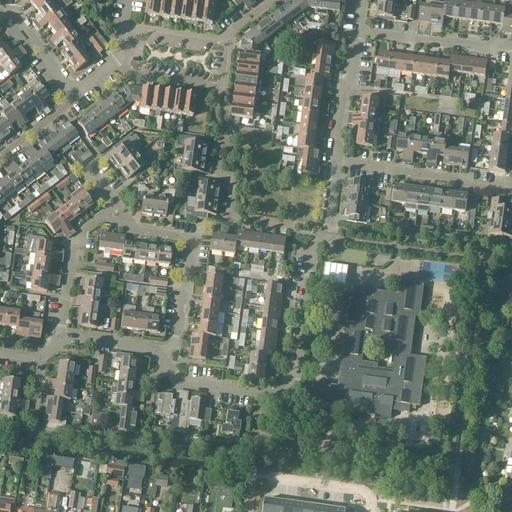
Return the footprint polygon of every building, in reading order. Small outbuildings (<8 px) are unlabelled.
[(30,0),(29,1),(37,10),(49,0),(30,0)] [(50,0),(50,1),(49,0),(37,10),(41,16),(39,18),(42,21),(56,10),(57,11),(62,7),(60,4),(56,0),(50,0)] [(148,16),(159,17),(160,0),(146,0),(145,13),(148,14),(148,16)] [(160,0),(159,17),(169,19),(171,0),(160,0)] [(171,0),(169,19),(180,20),(182,0),(171,0)] [(182,0),(180,20),(191,22),(193,0),(182,0)] [(202,23),(204,2),(204,0),(193,0),(191,22),(202,23)] [(247,9),(251,6),(246,0),(230,0),(237,8),(243,4),(247,9)] [(292,0),(292,1),(302,13),(308,8),(315,9),(316,0),(292,0)] [(328,0),(316,0),(315,9),(327,11),(328,0)] [(341,0),(328,0),(327,11),(340,13),(341,0)] [(64,10),(68,6),(64,1),(60,4),(62,7),(64,10)] [(297,17),(302,13),(292,1),(282,8),(292,21),(297,27),(299,25),(301,23),(297,17)] [(215,4),(204,2),(202,23),(213,25),(215,4)] [(442,25),(443,18),(444,9),(445,4),(433,2),(432,7),(430,23),(442,25)] [(443,18),(455,19),(457,3),(445,2),(445,4),(444,9),(443,18)] [(469,5),(457,3),(455,19),(467,21),(469,5)] [(395,18),(392,18),(394,6),(378,4),(376,20),(395,22),(395,18)] [(481,7),(469,5),(467,21),(479,23),(481,7)] [(418,22),(430,23),(432,7),(420,6),(418,22)] [(407,20),(413,21),(415,9),(403,7),(402,15),(407,16),(407,20)] [(479,23),(491,24),(493,8),(481,7),(479,23)] [(282,8),(272,15),(282,28),(292,21),(282,8)] [(491,24),(502,26),(503,26),(504,17),(505,10),(493,8),(491,24)] [(56,10),(42,21),(45,26),(47,24),(51,29),(64,19),(57,11),(56,10)] [(273,35),(282,28),(272,15),(263,23),(273,35)] [(82,17),(78,20),(82,26),(86,22),(82,17)] [(511,18),(504,17),(503,26),(502,26),(501,33),(511,34),(511,18)] [(71,29),(64,19),(51,29),(56,35),(53,37),(56,41),(71,29)] [(263,23),(253,30),(263,43),(273,35),(263,23)] [(309,30),(310,23),(303,29),(298,33),(301,37),(309,30)] [(303,29),(299,25),(297,27),(294,29),(297,33),(298,33),(303,29)] [(66,49),(78,40),(79,39),(71,29),(56,41),(60,45),(62,43),(66,49)] [(253,30),(242,38),(257,47),(263,43),(253,30)] [(291,38),(294,42),(301,37),(298,33),(297,33),(291,38)] [(100,38),(97,40),(104,50),(107,48),(108,47),(106,44),(101,37),(100,38)] [(242,38),(240,53),(256,55),(257,47),(242,38)] [(66,49),(60,53),(67,62),(80,53),(85,50),(78,40),(66,49)] [(97,40),(92,44),(99,54),(104,50),(97,40)] [(319,42),(317,55),(333,57),(335,44),(319,42)] [(6,48),(0,52),(0,66),(1,68),(16,56),(13,52),(11,54),(6,48)] [(80,53),(67,62),(75,72),(88,63),(80,53)] [(262,55),(256,55),(240,53),(239,63),(260,66),(260,60),(265,61),(266,56),(262,55)] [(376,70),(388,71),(391,55),(379,54),(378,57),(377,66),(376,70)] [(332,68),(333,57),(317,55),(316,66),(332,68)] [(388,71),(400,73),(403,57),(391,55),(388,71)] [(0,73),(1,75),(4,72),(8,77),(21,68),(17,62),(19,60),(16,56),(1,68),(0,68),(0,73)] [(449,72),(461,74),(463,58),(451,56),(450,63),(449,72)] [(415,59),(403,57),(400,73),(413,75),(415,59)] [(473,76),(473,75),(475,60),(463,58),(461,74),(473,76)] [(426,60),(415,59),(413,75),(424,76),(426,60)] [(424,76),(436,78),(438,62),(426,60),(424,76)] [(475,60),(473,75),(473,76),(485,77),(487,61),(475,60)] [(450,63),(438,62),(436,78),(448,79),(449,72),(450,63)] [(239,63),(237,74),(258,77),(260,66),(239,63)] [(314,78),(323,79),(323,80),(330,81),(332,68),(316,66),(314,78)] [(237,74),(236,85),(257,87),(258,77),(237,74)] [(307,77),(306,89),(322,92),(323,80),(323,79),(314,78),(307,77)] [(25,87),(28,92),(29,92),(43,111),(46,108),(42,102),(48,98),(34,80),(25,87)] [(0,90),(2,94),(10,88),(6,83),(0,87),(0,90)] [(255,98),(257,87),(236,85),(235,96),(255,98)] [(131,104),(139,105),(142,89),(127,87),(116,95),(125,108),(131,104)] [(138,109),(149,111),(152,90),(142,89),(139,105),(138,109)] [(320,103),(322,92),(306,89),(304,101),(320,103)] [(149,111),(160,112),(163,92),(152,90),(149,111)] [(29,92),(19,99),(29,112),(34,108),(38,114),(43,111),(29,92)] [(173,93),(163,92),(160,112),(171,114),(173,93)] [(171,114),(182,115),(184,95),(173,93),(171,114)] [(385,94),(373,93),(372,99),(363,98),(361,110),(377,112),(379,100),(385,101),(385,94)] [(116,95),(106,103),(116,115),(125,108),(116,95)] [(195,96),(184,95),(182,115),(192,117),(195,96)] [(235,96),(233,106),(254,109),(255,98),(235,96)] [(23,117),(29,112),(19,99),(9,107),(24,125),(27,122),(23,117)] [(0,113),(0,115),(4,120),(9,127),(10,127),(15,123),(19,129),(24,125),(9,107),(5,101),(0,105),(4,110),(0,113)] [(304,101),(302,113),(318,115),(320,103),(304,101)] [(106,123),(116,115),(106,103),(97,110),(106,123)] [(252,120),(254,109),(233,106),(232,117),(252,120)] [(97,110),(87,117),(97,130),(106,123),(97,110)] [(357,121),(379,124),(381,125),(382,119),(376,118),(377,112),(361,110),(360,116),(358,116),(357,121)] [(511,125),(511,113),(504,112),(502,124),(511,125)] [(302,113),(301,125),(317,127),(318,115),(302,113)] [(87,137),(97,130),(87,117),(77,125),(87,137)] [(10,127),(9,127),(4,120),(0,122),(0,134),(4,140),(13,133),(14,132),(10,127)] [(378,136),(379,124),(357,121),(356,126),(359,127),(358,133),(374,135),(378,136)] [(67,123),(57,130),(67,143),(77,136),(67,123)] [(511,137),(511,125),(502,124),(501,136),(510,138),(511,137)] [(315,139),(317,127),(301,125),(299,137),(315,139)] [(437,157),(444,158),(446,149),(446,142),(440,141),(441,135),(438,134),(438,128),(433,127),(433,134),(435,134),(432,159),(437,159),(437,157)] [(58,151),(67,143),(57,130),(48,138),(58,151)] [(372,148),(374,135),(358,133),(356,146),(372,148)] [(427,158),(432,159),(435,134),(433,134),(429,133),(428,139),(422,138),(420,154),(427,155),(427,158)] [(403,155),(408,155),(410,137),(398,135),(396,151),(403,152),(403,155)] [(508,150),(510,138),(501,136),(494,135),(492,147),(508,150)] [(110,158),(118,168),(135,155),(130,148),(135,144),(128,136),(116,145),(119,150),(110,158)] [(185,147),(183,157),(205,160),(207,146),(199,145),(200,139),(178,136),(177,146),(185,147)] [(313,151),(315,139),(299,137),(298,149),(305,150),(313,151)] [(422,138),(410,137),(408,155),(413,156),(413,153),(420,154),(422,138)] [(48,158),(58,151),(48,138),(38,145),(42,151),(48,158)] [(388,138),(387,150),(393,151),(395,139),(388,138)] [(112,145),(108,140),(103,144),(107,149),(112,145)] [(506,161),(508,150),(492,147),(491,159),(506,161)] [(298,161),(303,161),(319,164),(321,151),(313,150),(313,151),(305,150),(300,149),(298,161)] [(443,165),(455,166),(457,150),(446,149),(444,158),(443,165)] [(469,152),(457,150),(455,166),(467,168),(469,152)] [(35,153),(31,156),(43,171),(53,164),(48,158),(42,151),(37,155),(35,153)] [(134,174),(137,179),(152,168),(146,159),(141,163),(135,155),(118,168),(121,172),(126,180),(134,174)] [(29,161),(23,165),(33,178),(43,171),(31,156),(27,159),(29,161)] [(179,176),(190,178),(191,172),(203,173),(205,160),(183,157),(182,166),(174,165),(173,175),(179,176)] [(491,159),(489,171),(505,173),(506,161),(491,159)] [(317,176),(319,164),(303,161),(301,174),(317,176)] [(24,185),(33,178),(23,165),(18,169),(16,167),(12,170),(24,185)] [(10,176),(4,180),(14,193),(24,185),(12,170),(8,173),(10,176)] [(63,178),(60,174),(55,177),(58,182),(63,178)] [(196,196),(196,199),(217,202),(219,188),(211,187),(212,181),(190,178),(188,188),(191,189),(190,196),(196,196)] [(0,182),(0,193),(5,200),(14,193),(4,180),(0,182)] [(69,184),(66,180),(60,184),(64,188),(69,184)] [(351,180),(349,192),(369,194),(371,182),(351,180)] [(46,184),(41,188),(44,192),(49,188),(46,184)] [(141,213),(153,215),(156,195),(156,191),(152,190),(149,193),(146,189),(144,188),(144,187),(138,186),(137,198),(142,199),(141,213)] [(393,203),(406,204),(408,188),(396,186),(393,203)] [(73,200),(83,213),(93,206),(87,198),(89,196),(82,187),(70,196),(73,200)] [(420,189),(408,188),(406,204),(405,210),(417,211),(418,206),(420,189)] [(418,206),(430,208),(432,191),(420,189),(418,206)] [(162,196),(156,195),(153,215),(165,217),(167,202),(173,203),(175,191),(168,190),(168,191),(166,191),(162,194),(162,196)] [(430,208),(442,209),(444,193),(432,191),(430,208)] [(368,206),(369,194),(349,192),(347,204),(368,206)] [(442,209),(453,211),(456,194),(444,193),(442,209)] [(46,194),(41,198),(44,202),(50,198),(46,194)] [(465,213),(468,196),(456,194),(453,211),(465,213)] [(216,216),(217,202),(196,199),(194,208),(186,207),(185,217),(206,220),(207,214),(216,216)] [(495,213),(494,221),(511,223),(511,209),(505,208),(506,201),(492,199),(490,213),(495,213)] [(73,200),(63,207),(73,221),(83,213),(73,200)] [(366,218),(368,206),(347,204),(346,216),(356,217),(355,222),(369,224),(370,219),(366,218)] [(30,214),(35,210),(32,206),(27,209),(30,214)] [(63,207),(54,215),(65,230),(69,227),(68,225),(73,221),(63,207)] [(61,233),(65,230),(54,215),(44,222),(54,235),(60,231),(61,233)] [(511,237),(511,223),(494,221),(493,229),(488,228),(487,234),(511,237)] [(237,239),(236,248),(248,249),(250,233),(238,232),(237,239)] [(111,251),(113,235),(100,233),(98,249),(111,251)] [(248,249),(260,251),(262,235),(250,233),(248,249)] [(125,237),(113,235),(111,251),(122,252),(124,244),(125,237)] [(211,251),(223,253),(225,237),(213,235),(211,251)] [(274,237),(262,235),(260,251),(272,253),(274,237)] [(237,239),(225,237),(223,253),(235,255),(236,248),(237,239)] [(286,238),(274,237),(272,253),(284,254),(286,238)] [(27,251),(27,254),(35,255),(54,257),(54,252),(52,252),(53,245),(37,243),(32,242),(31,248),(29,249),(27,249),(27,251)] [(136,245),(124,244),(122,252),(121,260),(133,261),(136,245)] [(133,261),(146,263),(148,247),(136,245),(133,261)] [(146,263),(157,264),(159,248),(148,247),(146,263)] [(172,250),(159,248),(157,264),(169,266),(172,250)] [(53,262),(54,257),(35,255),(33,267),(49,269),(50,262),(53,262)] [(95,270),(108,272),(109,265),(105,265),(106,262),(97,261),(96,264),(95,270)] [(24,275),(17,274),(16,279),(23,280),(23,278),(27,278),(50,281),(51,276),(48,276),(49,269),(33,267),(33,273),(30,272),(28,274),(24,274),(24,275)] [(94,280),(86,279),(86,284),(83,283),(82,290),(101,293),(102,281),(106,282),(107,276),(95,274),(94,280)] [(208,275),(206,287),(222,290),(224,277),(208,275)] [(358,296),(354,296),(355,289),(345,288),(344,295),(343,294),(338,327),(405,336),(402,355),(410,356),(416,317),(420,318),(424,285),(408,283),(409,279),(397,277),(395,293),(363,289),(363,293),(358,292),(358,296)] [(50,286),(50,281),(27,278),(26,283),(31,284),(30,291),(46,293),(46,292),(49,293),(49,289),(47,287),(47,286),(50,286)] [(268,284),(267,295),(283,298),(284,286),(268,284)] [(206,287),(204,299),(220,302),(222,290),(206,287)] [(166,290),(154,288),(153,295),(165,296),(166,290)] [(107,301),(108,294),(101,293),(82,290),(82,291),(85,291),(84,298),(81,298),(80,303),(99,305),(100,300),(107,301)] [(281,310),(283,298),(267,295),(265,308),(281,310)] [(204,299),(203,312),(219,314),(220,302),(204,299)] [(79,314),(103,318),(103,313),(98,312),(99,305),(80,303),(80,308),(82,308),(82,309),(79,310),(79,314)] [(141,316),(134,315),(132,330),(144,332),(147,309),(142,308),(141,316)] [(279,322),(281,310),(265,308),(263,319),(279,322)] [(147,309),(144,332),(159,334),(161,326),(157,326),(158,318),(152,317),(153,309),(147,309)] [(19,312),(7,311),(5,327),(16,328),(18,320),(19,312)] [(203,312),(201,323),(217,325),(219,314),(203,312)] [(120,329),(132,330),(134,315),(122,313),(120,329)] [(103,318),(79,314),(78,322),(80,322),(80,327),(96,329),(96,323),(102,324),(103,318)] [(118,320),(112,319),(110,331),(116,332),(118,320)] [(262,331),(278,333),(279,322),(263,319),(262,331)] [(30,321),(18,320),(16,328),(15,336),(28,337),(30,321)] [(42,323),(30,321),(28,337),(40,339),(42,323)] [(216,337),(217,325),(201,323),(200,335),(209,336),(216,337)] [(236,340),(238,328),(233,327),(229,327),(228,333),(232,333),(231,339),(236,340)] [(314,384),(311,408),(312,408),(312,407),(342,411),(342,412),(343,412),(390,418),(390,419),(391,419),(391,418),(392,411),(409,413),(410,405),(420,406),(426,358),(402,355),(405,336),(345,328),(340,367),(338,387),(314,384)] [(262,331),(260,343),(276,345),(278,333),(262,331)] [(193,334),(191,346),(207,348),(209,336),(200,335),(193,334)] [(275,358),(276,345),(260,343),(259,355),(267,356),(267,357),(275,358)] [(205,360),(207,348),(191,346),(189,358),(205,360)] [(251,354),(250,366),(266,368),(267,357),(267,356),(259,355),(251,354)] [(121,359),(119,371),(135,373),(137,361),(121,359)] [(59,363),(57,375),(73,377),(75,365),(59,363)] [(264,380),(266,368),(250,366),(245,366),(243,378),(264,380)] [(89,367),(87,379),(94,380),(95,368),(89,367)] [(119,371),(118,382),(134,385),(135,373),(119,371)] [(54,381),(53,386),(71,389),(73,377),(57,375),(56,382),(54,381)] [(4,379),(2,391),(18,393),(20,381),(4,379)] [(133,392),(134,385),(118,382),(117,389),(111,388),(110,394),(116,395),(116,394),(135,397),(135,392),(133,392)] [(55,392),(54,398),(54,399),(63,400),(70,401),(71,389),(53,386),(52,391),(55,392)] [(17,400),(18,393),(2,391),(2,392),(0,391),(0,403),(19,406),(20,401),(17,400)] [(134,402),(135,397),(116,394),(116,395),(114,407),(121,408),(121,407),(130,409),(130,408),(131,402),(134,402)] [(166,431),(176,433),(180,403),(171,402),(172,397),(157,395),(154,416),(168,417),(166,431)] [(47,397),(45,409),(61,412),(63,400),(54,399),(54,398),(47,397)] [(190,404),(180,403),(176,433),(186,434),(188,420),(203,422),(203,421),(204,408),(205,403),(205,401),(190,399),(190,404)] [(19,406),(0,403),(0,406),(0,421),(12,423),(13,417),(15,418),(16,410),(18,411),(19,406)] [(121,407),(121,408),(121,414),(116,413),(115,419),(120,420),(120,419),(136,421),(137,409),(130,408),(130,409),(121,407)] [(211,409),(204,408),(203,421),(209,421),(211,409)] [(60,418),(61,412),(45,409),(43,422),(47,422),(47,427),(64,430),(66,419),(60,418)] [(231,439),(238,439),(239,431),(242,432),(245,415),(226,412),(225,425),(221,425),(220,434),(232,435),(231,439)] [(134,434),(136,421),(120,419),(118,432),(134,434)] [(152,428),(151,436),(160,438),(160,429),(152,428)] [(43,475),(50,476),(54,455),(41,453),(40,459),(45,460),(43,475)] [(8,465),(22,467),(23,460),(9,458),(9,461),(8,465)] [(123,468),(107,466),(106,476),(121,478),(123,468)] [(128,466),(127,476),(129,476),(127,485),(140,487),(142,479),(143,479),(145,468),(134,466),(128,466)] [(154,482),(153,487),(160,487),(166,488),(167,484),(167,478),(167,477),(160,476),(155,476),(154,482)] [(221,509),(231,510),(235,479),(226,478),(221,509)] [(47,493),(45,507),(44,511),(56,511),(59,495),(56,495),(58,483),(50,482),(48,494),(47,493)] [(80,495),(71,494),(69,509),(78,511),(80,495)] [(0,511),(13,511),(15,503),(15,500),(0,497),(0,511)] [(263,511),(273,511),(275,502),(265,500),(263,511)] [(275,502),(273,511),(283,511),(285,503),(275,502)] [(285,503),(283,511),(294,511),(295,504),(285,503)]
